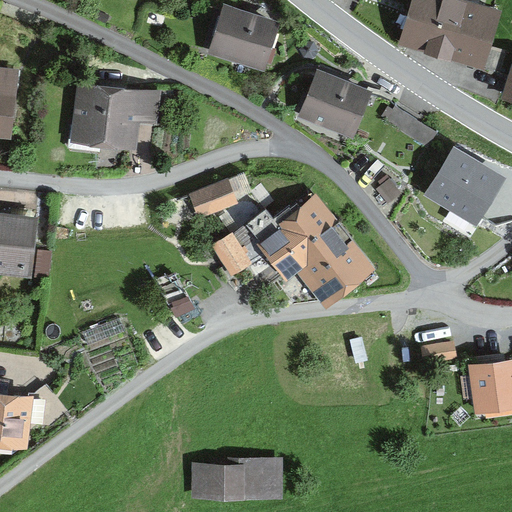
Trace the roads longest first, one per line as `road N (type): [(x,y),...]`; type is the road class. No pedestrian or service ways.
road 1 (residential): [(437,295),(240,323),(143,380),(0,486)]
road 2 (residential): [(27,0),(227,97),(317,155)]
road 3 (residential): [(0,177),(125,186),(247,149),(317,155)]
road 4 (tertiary): [(309,0),(393,64),(511,134)]
road 5 (residential): [(317,155),(437,295)]
